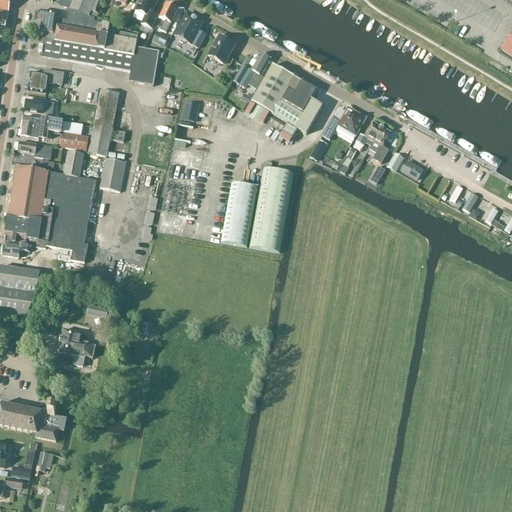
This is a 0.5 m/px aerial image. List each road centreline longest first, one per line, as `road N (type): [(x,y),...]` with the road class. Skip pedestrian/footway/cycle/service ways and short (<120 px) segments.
road 1 (unclassified): [(403,129),(173,0)]
road 2 (secondary): [(0,134),(21,0)]
